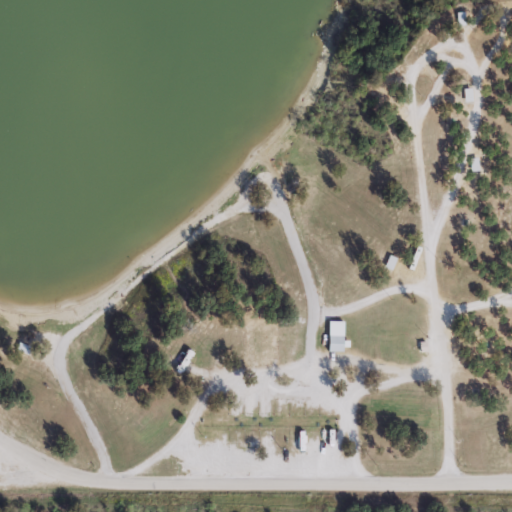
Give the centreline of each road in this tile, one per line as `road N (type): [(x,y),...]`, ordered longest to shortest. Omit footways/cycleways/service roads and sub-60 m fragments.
road 1 (residential): [(511,478),(123,479),(49,473),(0,439)]
road 2 (residential): [(454,479),(426,290),(429,236),(412,71)]
